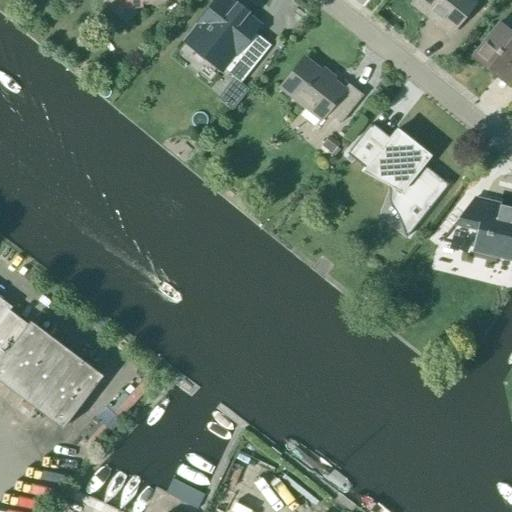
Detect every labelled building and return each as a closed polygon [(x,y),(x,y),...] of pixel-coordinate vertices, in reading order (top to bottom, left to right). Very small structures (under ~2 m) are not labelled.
[(232,110),(248,90),(240,83),(269,46),(251,32),(259,22),(230,0),(219,0),(186,41),(232,78),(216,98),(232,110)] [(449,35),(474,3),(470,0),(415,0),(412,5),(449,35)] [(511,68),(511,33),(499,24),(474,55),(500,75),(508,65),(511,68)] [(320,71),(306,60),(282,89),(321,120),(326,114),(340,124),(362,96),(348,85),(344,90),(332,81),(334,79),(322,69),(320,71)] [(370,125),(347,154),(348,156),(350,153),(368,168),(370,164),(396,185),(393,191),(391,196),(407,210),(413,203),(424,212),(425,213),(444,189),(444,190),(448,185),(444,182),(443,184),(422,167),(431,156),(425,152),(423,153),(400,134),(396,131),(387,142),(370,129),(372,127),(370,125)] [(331,153),(335,148),(333,147),(338,142),(329,135),(321,145),(331,153)] [(511,260),(511,208),(474,199),(454,224),(478,230),(473,251),(511,260)] [(28,325),(9,311),(11,308),(0,299),(0,382),(62,429),(102,376),(30,322),(28,325)] [(103,461),(92,486),(100,489),(111,464),(103,461)]
